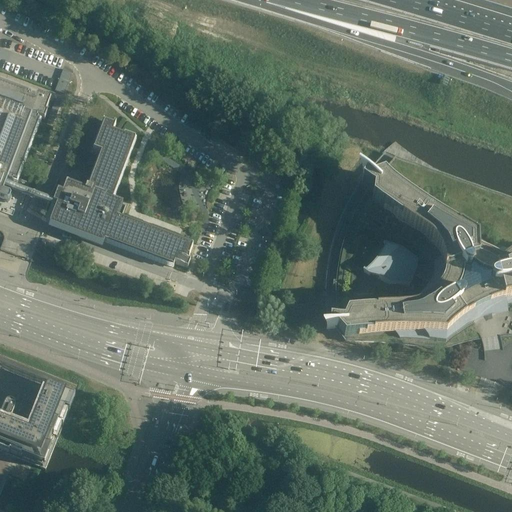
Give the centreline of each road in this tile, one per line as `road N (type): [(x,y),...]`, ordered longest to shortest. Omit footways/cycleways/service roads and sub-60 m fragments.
road 1 (primary): [(194,373),(348,403),(511,463)]
road 2 (primary): [(511,437),(337,373),(206,351)]
road 3 (motorway): [(275,0),(405,57),(511,90)]
road 4 (motorway): [(289,0),(511,61)]
road 5 (primary): [(186,347),(0,294)]
road 6 (motorway): [(328,0),(511,28)]
road 7 (primary): [(0,314),(176,369)]
road 8 (tertiary): [(176,369),(124,511)]
road 9 (tertiary): [(141,511),(194,373)]
